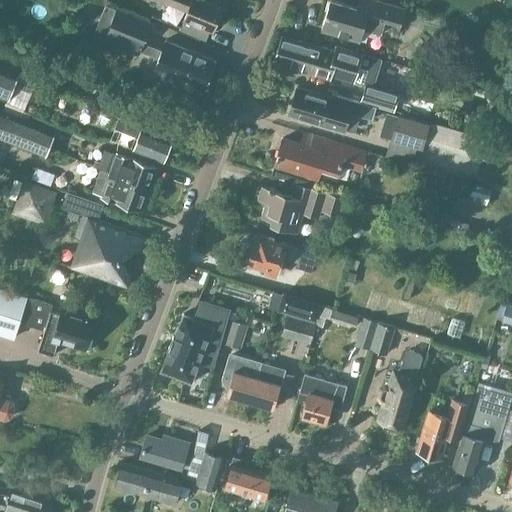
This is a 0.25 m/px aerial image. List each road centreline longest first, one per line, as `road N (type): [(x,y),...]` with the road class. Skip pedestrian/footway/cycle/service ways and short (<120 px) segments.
road 1 (residential): [(126,395),(275,0)]
road 2 (residential): [(126,395),(509,511)]
road 3 (residential): [(88,511),(126,395)]
